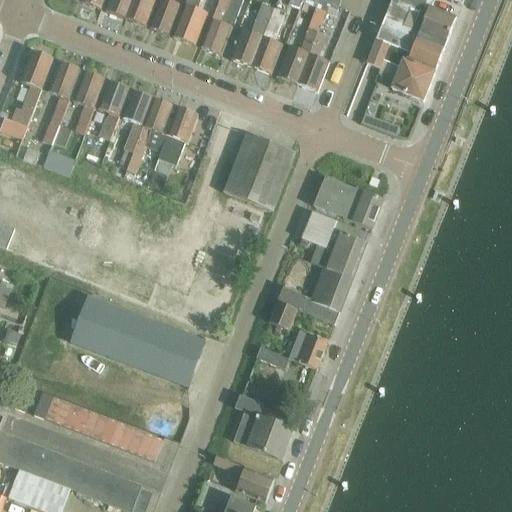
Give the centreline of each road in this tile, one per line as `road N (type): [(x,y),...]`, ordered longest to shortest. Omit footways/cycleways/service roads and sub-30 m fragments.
road 1 (residential): [(166,511),(313,131)]
road 2 (residential): [(290,511),(423,174)]
road 3 (residential): [(313,131),(21,16)]
road 4 (residential): [(423,174),(492,0)]
road 5 (residential): [(313,131),(368,0)]
